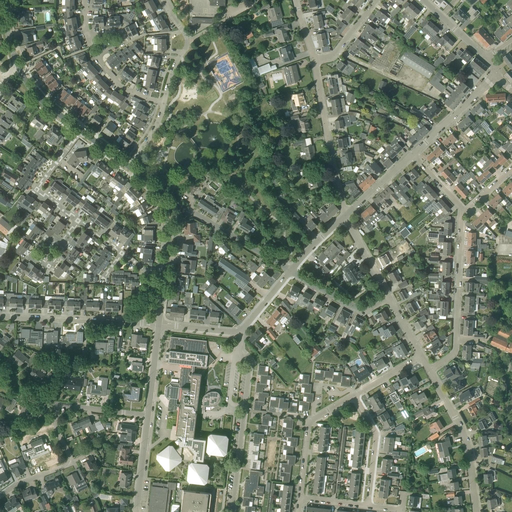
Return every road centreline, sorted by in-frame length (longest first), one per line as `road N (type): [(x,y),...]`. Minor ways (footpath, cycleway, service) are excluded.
road 1 (residential): [(429,370),(454,354),(464,210)]
road 2 (unclassified): [(158,324),(0,316)]
road 3 (residential): [(345,215),(314,61)]
road 4 (residential): [(475,511),(465,435),(429,370)]
road 5 (residential): [(300,498),(310,425),(355,396)]
road 6 (residential): [(78,221),(41,195),(39,184),(79,130)]
road 7 (residential): [(0,496),(72,462),(54,424)]
road 8 (residential): [(291,271),(187,208)]
road 9 (tertiary): [(164,272),(166,212),(151,184),(128,166)]
